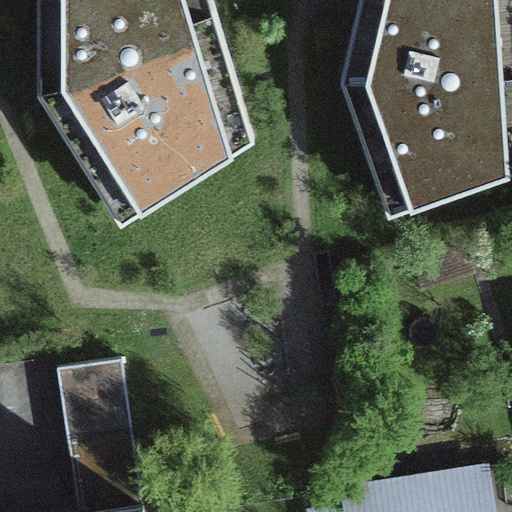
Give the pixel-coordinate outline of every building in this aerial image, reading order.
[(118,219),(251,133),(208,0),(40,0),(40,99),(118,219)] [(336,72),(385,209),(511,167),(511,0),(353,0),(352,9),(336,72)] [(469,269),(459,242),(412,259),(421,286),(469,269)] [(78,511),(103,511),(142,507),(121,359),(58,368),(78,511)] [(342,504),(304,510),(304,511),(493,511),(487,469),(340,491),(342,504)]
